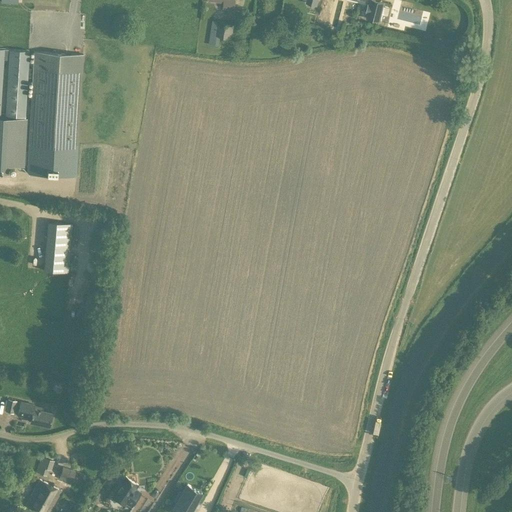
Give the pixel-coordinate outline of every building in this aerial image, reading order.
[(224,2),(224,7),(234,8),(235,0),(209,0),(224,2)] [(383,3),(372,0),(370,0),(366,19),(379,22),(383,3)] [(218,21),(216,36),(220,36),(231,38),(233,24),(218,21)] [(28,68),(29,50),(0,48),(0,172),(7,173),(7,165),(23,166),(26,118),(25,118),(27,77),(28,77),(33,78),(29,142),(27,173),(75,176),(77,145),(83,54),(34,51),(33,68),(28,68)] [(47,221),(43,269),(67,271),(68,271),(72,223),(47,221)] [(6,411),(14,412),(17,400),(9,398),(6,411)] [(30,421),(49,425),(52,412),(43,410),(44,407),(21,402),(18,414),(31,417),(30,421)] [(53,460),(41,456),(38,465),(48,468),(50,469),(53,460)] [(63,466),(59,478),(71,482),(72,479),(80,482),(83,473),(63,466)] [(126,503),(131,506),(141,491),(136,488),(139,484),(125,475),(124,476),(120,473),(114,481),(119,484),(111,496),(125,505),(126,503)] [(39,479),(26,504),(40,511),(49,511),(61,490),(39,479)] [(173,508),(179,511),(190,511),(202,493),(186,484),(182,493),(179,491),(174,499),(177,501),(173,508)]
